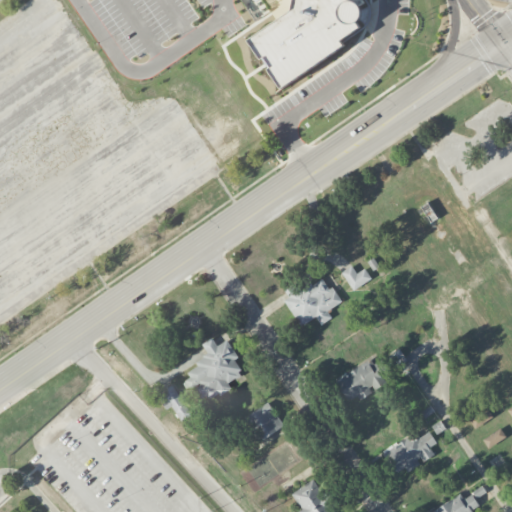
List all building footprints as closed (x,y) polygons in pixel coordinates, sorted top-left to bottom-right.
[(362,0),(373,15),(339,38),(342,43),(281,85),(249,39),(292,9),(293,0),(362,0)] [(357,273),(351,266),(341,273),(354,290),(371,278),(364,268),(357,273)] [(340,303),(322,273),(284,296),(302,326),(316,317),(321,324),(332,317),(327,310),(340,303)] [(231,388),(228,383),(242,374),(234,360),(238,357),(228,339),(217,345),(212,337),(202,343),(209,356),(185,369),(191,378),(183,383),(189,395),(197,390),(204,403),(231,388)] [(190,416),(174,384),(158,393),(166,409),(173,406),(181,421),(190,416)] [(244,415),(257,441),(283,429),(271,402),(244,415)] [(469,421),(476,429),(493,416),(486,407),(469,421)] [(482,440),(488,448),(506,436),(500,427),(482,440)] [(394,474),(405,468),(407,472),(422,464),(421,462),(434,455),(430,446),(436,443),(430,432),(411,442),(409,437),(382,451),(394,474)] [(291,492),(301,508),(294,511),(334,511),(314,479),(291,492)] [(427,511),(472,511),(471,509),(479,505),(475,498),(486,492),(484,486),(463,497),(462,494),(427,511)]
